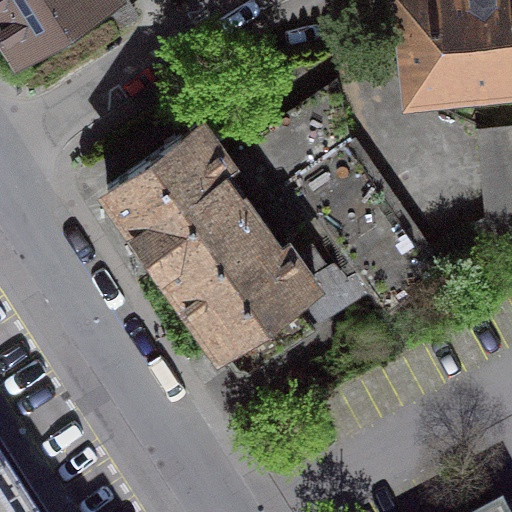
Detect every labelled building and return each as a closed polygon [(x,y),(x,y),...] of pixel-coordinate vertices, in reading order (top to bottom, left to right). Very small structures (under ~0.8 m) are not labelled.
[(0,0),(0,19),(19,49),(95,0),(0,0)] [(511,74),(511,0),(403,0),(411,85),(511,74)] [(350,133),(338,77),(283,116),(229,155),(230,156),(222,162),(251,202),(292,173),(350,133)] [(164,264),(251,202),(222,162),(230,156),(229,155),(218,139),(202,117),(107,184),(164,264)] [(511,126),(486,129),(491,179),(494,212),(481,220),(496,243),(511,234),(511,126)] [(351,136),(350,133),(292,173),(318,211),(360,272),(388,312),(496,243),(481,220),(428,255),(347,138),(351,136)] [(292,173),(251,202),(164,264),(235,366),(249,368),(314,325),(302,309),(291,293),(315,277),(312,272),(326,262),(312,242),(298,251),(288,237),(279,243),(277,239),(318,211),(292,173)] [(0,511),(13,511),(0,491),(0,511)]
